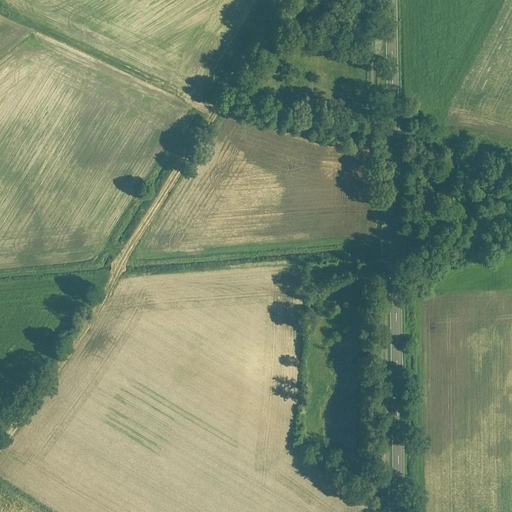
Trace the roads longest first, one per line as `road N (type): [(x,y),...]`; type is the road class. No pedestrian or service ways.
road 1 (secondary): [(397,511),(392,0)]
road 2 (track): [(108,275),(0,432)]
road 3 (unknown): [(224,117),(300,0)]
